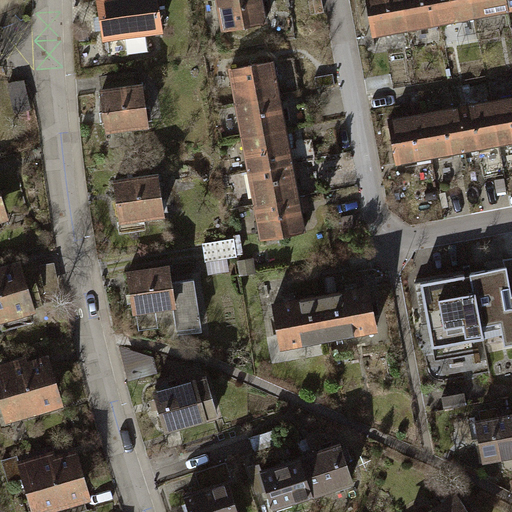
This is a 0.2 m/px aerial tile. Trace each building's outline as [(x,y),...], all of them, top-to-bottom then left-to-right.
[(103,35),(104,40),(111,39),(113,56),(151,51),(149,34),(165,32),(160,0),(98,0),(99,1),(86,2),(90,36),(103,35)] [(270,0),(216,0),(222,35),(275,25),(270,0)] [(365,0),(372,37),(406,31),(400,0),(365,0)] [(400,0),(406,31),(441,24),(436,0),(400,0)] [(436,0),(441,24),(475,18),(471,0),(436,0)] [(471,0),(475,18),(509,12),(507,0),(471,0)] [(277,59),(226,68),(232,103),(283,93),(277,59)] [(27,78),(10,83),(19,112),(36,107),(27,78)] [(99,87),(107,145),(133,141),(131,128),(151,124),(145,80),(99,87)] [(232,103),(238,137),(290,127),(283,93),(232,103)] [(511,93),(491,98),(500,144),(511,141),(511,93)] [(491,98),(457,105),(466,150),(500,144),(491,98)] [(457,105),(422,111),(431,157),(466,150),(457,105)] [(422,111),(387,118),(396,164),(431,157),(422,111)] [(238,137),(245,171),(296,161),(290,127),(238,137)] [(245,171),(251,204),(302,195),(296,161),(245,171)] [(112,178),(121,235),(148,231),(147,221),(168,217),(161,171),(112,178)] [(0,223),(10,220),(0,187),(0,223)] [(251,204),(257,238),(309,229),(302,195),(251,204)] [(205,260),(237,255),(234,237),(202,242),(205,260)] [(239,260),(242,273),(263,269),(260,256),(239,260)] [(506,267),(471,274),(481,322),(499,319),(504,343),(511,341),(511,257),(505,259),(506,267)] [(1,263),(0,263),(0,327),(5,326),(7,335),(42,324),(24,264),(3,270),(1,263)] [(126,270),(134,314),(175,307),(179,331),(204,327),(196,279),(173,282),(170,263),(126,270)] [(468,274),(422,283),(423,292),(433,345),(483,337),(481,322),(471,274),(468,274)] [(323,292),(332,340),(381,331),(372,283),(323,292)] [(274,301),(283,349),(332,340),(323,292),(274,301)] [(27,354),(0,361),(0,396),(8,423),(65,406),(49,354),(29,360),(27,354)] [(153,389),(167,434),(222,418),(208,372),(153,389)] [(476,420),(484,461),(511,456),(511,413),(502,415),(500,406),(484,409),(486,418),(476,420)] [(290,424),(252,437),(257,454),(296,441),(290,424)] [(303,454),(317,497),(358,483),(343,441),(303,454)] [(55,449),(18,460),(34,511),(56,511),(94,501),(78,449),(57,455),(55,449)] [(262,468),(277,511),(317,497),(303,454),(262,468)] [(186,494),(191,511),(240,511),(230,479),(186,494)] [(470,511),(457,493),(429,511),(470,511)]
